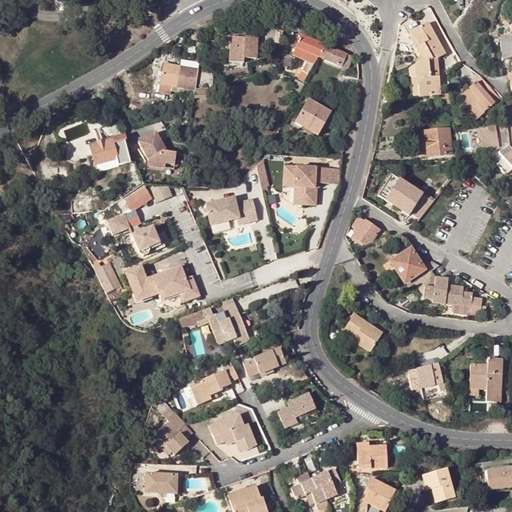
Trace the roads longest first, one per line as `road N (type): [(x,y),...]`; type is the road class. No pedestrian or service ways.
road 1 (tertiary): [(0,130),(208,8)]
road 2 (residential): [(332,245),(365,297),(393,316),(503,331)]
road 3 (residential): [(511,297),(346,199)]
road 4 (tertiary): [(332,245),(307,318),(315,357),(363,400)]
road 5 (tertiary): [(363,400),(414,429),(511,440)]
road 6 (tertiary): [(298,0),(343,20),(360,41),(371,97)]
